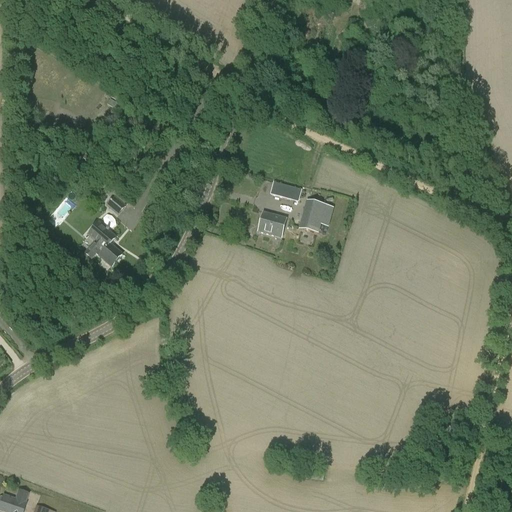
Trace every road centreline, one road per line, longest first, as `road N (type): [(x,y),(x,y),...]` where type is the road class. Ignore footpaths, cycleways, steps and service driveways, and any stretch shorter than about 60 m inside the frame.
road 1 (unclassified): [(0,392),(50,353),(151,300),(168,278),(275,0)]
road 2 (track): [(487,217),(241,94)]
road 3 (track): [(456,0),(462,131),(469,178),(487,217)]
road 4 (track): [(466,511),(511,308)]
road 5 (track): [(244,86),(98,0)]
